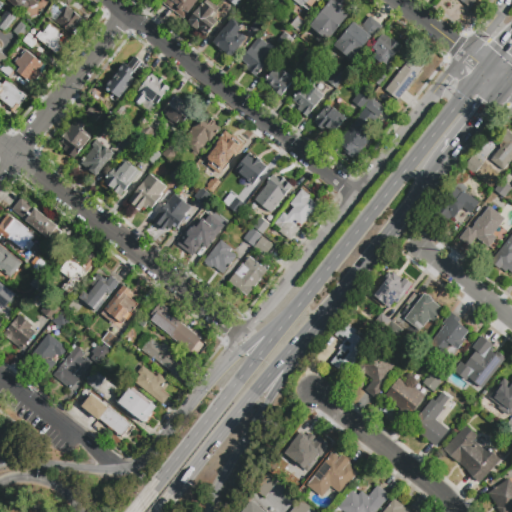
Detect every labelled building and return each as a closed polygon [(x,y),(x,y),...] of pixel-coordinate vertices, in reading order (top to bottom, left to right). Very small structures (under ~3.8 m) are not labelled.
[(39,0),(39,1),(38,3),(31,6),(30,3),(27,4),(26,1),(21,3),(23,7),(19,9),(8,0),(39,0)] [(57,4),(60,0),(74,0),(70,7),(65,4),(62,8),(57,4)] [(198,0),(182,20),(162,4),(165,0),(198,0)] [(243,0),(237,8),(227,0),(243,0)] [(317,0),(308,12),(302,8),(301,9),(289,0),(317,0)] [(332,0),(348,0),(351,2),(344,12),(350,17),(330,44),(310,28),(332,0)] [(477,0),(470,9),(458,0),(477,0)] [(217,22),(206,35),(199,30),(197,31),(187,23),(204,2),(214,11),(209,16),(217,22)] [(81,18),(77,22),(79,23),(78,25),(83,29),(76,39),(56,24),(68,8),(81,18)] [(256,36),(249,30),(257,20),(253,17),(260,8),(272,17),(256,36)] [(0,20),(7,12),(15,19),(4,32),(0,28),(0,20)] [(370,16),(382,26),(371,41),(369,40),(353,61),(334,46),(355,20),(363,26),(370,16)] [(299,18),(307,25),(300,35),(291,28),(299,18)] [(231,21),(242,29),(236,36),(243,42),(237,50),(238,50),(231,58),(224,53),(223,54),(217,50),(219,48),(212,43),(224,27),(225,28),(231,21)] [(21,22),(29,29),(22,38),(13,31),(21,22)] [(64,44),(57,54),(38,39),(39,39),(36,37),(40,32),(43,34),(49,25),(66,38),(63,43),(64,44)] [(297,40),(287,51),(278,43),(288,32),(297,40)] [(384,32),(403,47),(392,61),(391,61),(387,66),(373,56),(376,53),(371,49),(384,32)] [(32,49),(23,41),(29,34),(33,37),(32,39),(36,43),(32,49)] [(259,37),(268,44),(269,43),(277,50),(256,77),(245,69),(247,66),(241,61),(259,37)] [(46,67),(32,84),(16,71),(19,67),(16,64),(15,62),(18,58),(20,60),(23,56),(21,54),(25,49),(46,67)] [(398,101),(385,91),(405,66),(402,63),(409,54),(425,66),(398,101)] [(120,99),(110,91),(109,92),(103,88),(118,70),(117,70),(121,64),(123,66),(125,64),(127,66),(136,55),(148,65),(120,99)] [(14,72),(10,77),(0,70),(6,64),(15,71),(14,72)] [(264,81),(268,76),(269,77),(276,68),(281,72),(283,70),(295,79),(280,99),(270,91),(272,88),(264,81)] [(326,83),(335,71),(344,78),(335,90),(326,83)] [(149,115),(130,100),(152,74),(159,79),(161,76),(165,80),(164,81),(171,88),(149,115)] [(382,75),(388,79),(380,89),(375,84),(382,75)] [(288,106),(312,78),(320,85),(317,88),(325,95),(307,117),(299,111),(297,113),(288,106)] [(27,97),(14,114),(9,110),(10,108),(0,100),(0,83),(2,85),(6,81),(27,97)] [(361,91),(371,99),(362,110),(352,102),(361,91)] [(195,109),(177,130),(168,122),(169,121),(161,114),(175,97),(179,100),(181,98),(195,109)] [(384,105),(376,116),(365,107),(373,97),(384,105)] [(91,105),(101,113),(93,123),(83,115),(91,105)] [(347,117),(334,134),(326,127),(323,132),(313,124),(327,105),(333,109),(334,108),(347,117)] [(121,106),(127,110),(123,115),(128,118),(123,124),(113,117),(121,106)] [(356,157),(354,155),(352,158),(336,145),(365,109),(376,118),(365,131),(372,137),(356,157)] [(194,156),(187,150),(189,148),(184,144),(194,132),(190,129),(202,115),(207,119),(208,117),(216,123),(216,124),(218,126),(217,128),(222,131),(217,137),(214,135),(208,143),(206,141),(194,156)] [(77,118),(86,125),(82,129),(88,134),(87,135),(90,138),(74,159),(56,145),(77,118)] [(148,144),(139,137),(147,127),(156,134),(148,144)] [(138,137),(130,148),(119,139),(127,128),(138,137)] [(503,170),(491,160),(501,147),(500,147),(500,145),(502,143),(504,142),(500,139),(507,130),(511,133),(511,161),(503,170)] [(233,141),(231,143),(234,145),(236,143),(243,148),(234,159),(233,158),(220,173),(205,161),(217,145),(216,145),(224,134),(233,141)] [(483,163),(498,147),(490,139),(475,155),(483,163)] [(94,147),(92,146),(97,140),(106,147),(114,154),(95,178),(79,165),(94,147)] [(172,162),(162,155),(169,146),(178,153),(172,162)] [(162,155),(153,166),(145,160),(154,149),(162,155)] [(252,186),(234,172),(248,154),(251,156),(253,154),(262,161),(260,162),(267,168),(252,186)] [(140,172),(120,198),(112,192),(113,190),(103,183),(115,168),(116,169),(124,159),(140,172)] [(186,175),(179,185),(169,177),(177,168),(186,175)] [(152,209),(148,206),(146,209),(143,207),(139,211),(135,209),(136,207),(128,201),(149,174),(166,187),(162,193),(164,194),(152,209)] [(288,182),(293,186),(271,213),(255,200),(268,184),(267,183),(273,176),(278,181),(281,177),(288,182)] [(213,195),(205,189),(213,179),(221,185),(213,195)] [(511,189),(503,198),(493,191),(501,181),(511,189)] [(247,208),(239,217),(223,205),(225,203),(219,199),(223,194),(219,191),(223,185),(228,189),(227,191),(232,195),(229,198),(230,198),(232,196),(247,208)] [(204,205),(194,197),(201,189),(211,197),(204,205)] [(301,229),(291,241),(279,232),(281,229),(275,224),(284,212),(287,215),(294,207),(290,204),(302,189),(310,196),(309,198),(319,206),(314,212),(315,213),(313,216),(311,214),(308,217),(308,219),(306,222),(305,222),(302,226),(299,223),(296,224),(295,224),(301,229)] [(463,191),(470,196),(479,203),(469,215),(462,209),(453,220),(450,218),(448,221),(438,213),(458,189),(462,193),(463,191)] [(175,194),(191,207),(186,213),(188,214),(176,229),(173,227),(168,232),(165,230),(164,230),(164,231),(160,228),(160,227),(153,221),(175,194)] [(12,210),(22,198),(57,226),(56,228),(62,233),(55,242),(50,237),(48,239),(12,210)] [(489,207),(505,219),(493,234),(497,238),(488,249),(475,239),(469,247),(459,239),(469,227),(471,229),(475,225),(474,224),(480,217),(480,218),(489,207)] [(206,208),(208,210),(202,217),(200,216),(206,208)] [(226,209),(236,216),(228,225),(219,218),(226,209)] [(0,233),(0,225),(7,216),(10,217),(29,231),(28,232),(34,237),(31,241),(35,244),(29,251),(26,248),(23,251),(0,233)] [(190,250),(179,242),(196,221),(196,222),(200,217),(210,225),(203,235),(210,240),(199,254),(191,248),(190,250)] [(260,217),(270,225),(263,234),(253,227),(260,217)] [(252,228),(262,236),(253,247),(243,239),(252,228)] [(511,236),(511,274),(508,271),(506,273),(500,269),(500,270),(491,263),(511,236)] [(265,257),(253,248),(262,237),(273,245),(272,246),(273,247),(265,257)] [(206,263),(204,261),(221,240),(232,249),(230,251),(233,253),(237,256),(222,274),(213,267),(212,268),(211,267),(210,268),(205,264),(206,263)] [(0,245),(22,263),(10,278),(0,269),(0,245)] [(86,256),(96,264),(72,294),(71,293),(70,294),(63,289),(71,279),(60,270),(69,259),(71,260),(77,253),(84,259),(86,256)] [(247,296),(229,282),(250,256),(267,271),(247,296)] [(49,266),(42,274),(30,265),(36,258),(39,258),(49,266)] [(397,304),(394,302),(389,308),(374,296),(384,284),(381,282),(388,273),(396,280),(398,277),(403,280),(404,278),(412,285),(397,304)] [(91,306),(86,303),(85,305),(79,300),(80,298),(81,297),(85,292),(89,295),(95,287),(91,284),(98,274),(104,279),(105,278),(108,280),(112,276),(119,281),(97,313),(94,310),(90,307),(91,306)] [(46,281),(37,292),(30,287),(40,276),(46,281)] [(15,293),(0,282),(0,307),(4,310),(15,293)] [(55,290),(48,299),(38,292),(45,283),(55,290)] [(132,300),(138,304),(132,312),(134,314),(124,326),(115,319),(112,323),(101,314),(124,286),(131,291),(129,293),(132,295),(131,296),(134,298),(132,300)] [(444,310),(434,322),(430,319),(420,332),(404,319),(424,294),(427,296),(429,296),(431,298),(432,299),(434,301),(434,302),(444,310)] [(50,301),(61,310),(52,321),(41,312),(50,301)] [(150,320),(162,305),(179,319),(178,321),(201,339),(190,353),(170,338),(171,337),(150,320)] [(77,322),(74,327),(70,324),(64,331),(53,322),(62,310),(77,322)] [(457,321),(469,331),(463,338),(465,340),(449,360),(430,344),(445,325),(443,323),(451,313),(459,319),(457,321)] [(382,333),(372,325),(381,314),(391,322),(382,333)] [(36,333),(21,351),(2,336),(20,315),(33,326),(31,328),(36,333)] [(335,336),(346,322),(357,330),(354,334),(369,345),(357,360),(353,357),(342,372),(330,363),(340,351),(339,349),(344,343),(335,336)] [(386,334),(393,324),(404,332),(402,336),(405,339),(401,345),(386,334)] [(108,331),(119,340),(111,349),(101,340),(108,331)] [(48,334),(67,349),(61,358),(56,354),(51,359),(56,363),(49,371),(31,356),(48,334)] [(170,373),(171,372),(137,345),(145,335),(149,338),(150,338),(160,346),(163,343),(174,352),(172,355),(175,357),(174,359),(178,362),(182,358),(193,366),(180,382),(170,373)] [(507,359),(483,389),(469,378),(467,381),(454,371),(462,361),(466,364),(477,351),(473,348),(482,336),(494,346),(493,348),(507,359)] [(100,342),(110,351),(108,353),(109,354),(99,366),(98,365),(75,394),(53,376),(77,347),(92,358),(95,355),(91,353),(100,342)] [(379,346),(392,356),(388,361),(395,367),(387,376),(389,377),(386,381),(390,384),(377,401),(365,391),(373,381),(367,376),(363,381),(356,374),(379,346)] [(109,366),(105,371),(101,368),(105,363),(109,366)] [(157,377),(159,374),(167,381),(162,387),(164,389),(162,392),(169,398),(163,405),(161,403),(135,382),(140,375),(138,373),(143,366),(157,377)] [(97,392),(86,383),(95,371),(106,380),(97,392)] [(456,392),(445,383),(453,372),(463,380),(462,381),(464,382),(456,392)] [(434,393),(423,384),(431,373),(443,381),(434,393)] [(426,396),(410,417),(385,398),(399,379),(413,389),(414,388),(426,396)] [(511,414),(511,416),(509,414),(508,415),(507,416),(496,407),(493,411),(486,405),(490,401),(488,399),(505,379),(511,385),(511,414)] [(156,408),(144,423),(118,403),(122,397),(119,395),(122,392),(120,391),(125,384),(156,408)] [(456,394),(453,398),(448,394),(451,390),(456,394)] [(449,431),(436,448),(410,427),(433,399),(435,401),(442,393),(446,396),(447,395),(451,398),(444,407),(445,408),(436,420),(449,431)] [(135,427),(129,436),(125,433),(122,437),(118,434),(118,435),(81,408),(92,394),(135,427)] [(501,460),(479,484),(467,472),(468,471),(459,464),(444,450),(467,425),(479,436),(474,441),(484,450),(487,447),(501,460)] [(460,430),(455,435),(452,432),(456,427),(460,430)] [(298,477),(277,461),(292,441),(301,448),(303,445),(308,449),(317,437),(329,447),(310,472),(305,468),(298,477)] [(349,463),(359,471),(340,495),(331,487),(322,498),(306,486),(333,452),(340,458),(342,455),(350,462),(349,463)] [(268,474),(278,482),(264,499),(254,491),(268,474)] [(511,510),(509,511),(498,511),(496,508),(497,508),(487,494),(509,479),(511,483),(511,510)] [(377,486),(390,496),(377,511),(343,511),(338,508),(352,491),(358,495),(361,491),(369,497),(377,486)] [(383,511),(394,499),(409,511),(383,511)] [(307,511),(291,511),(301,500),(311,508),(307,511)] [(243,511),(251,502),(264,511),(243,511)]
